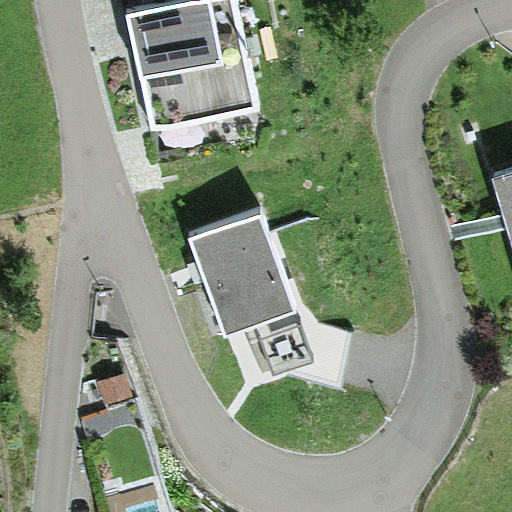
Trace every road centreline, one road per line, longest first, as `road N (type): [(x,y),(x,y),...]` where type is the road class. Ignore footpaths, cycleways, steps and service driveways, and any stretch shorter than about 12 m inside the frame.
road 1 (residential): [(314,501),(372,488),(421,428),(443,345),(389,103),(428,35),(511,4)]
road 2 (residential): [(314,501),(267,494),(192,427),(84,183),(50,0)]
